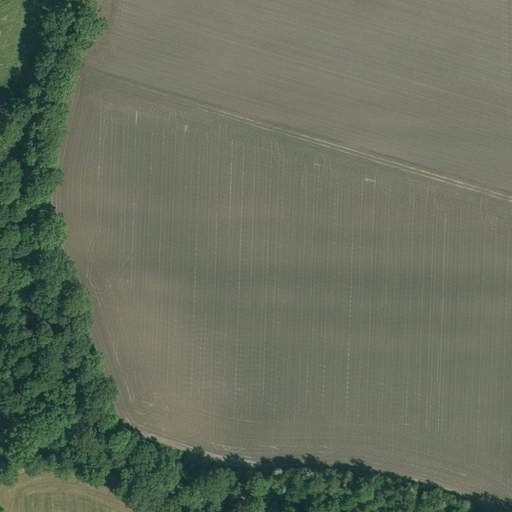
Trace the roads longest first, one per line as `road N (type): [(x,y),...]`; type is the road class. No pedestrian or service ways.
road 1 (unclassified): [(349,511),(169,488),(0,439)]
road 2 (unclassified): [(17,142),(71,0)]
